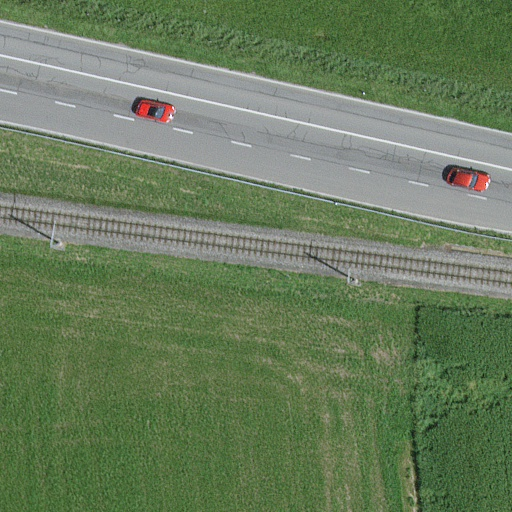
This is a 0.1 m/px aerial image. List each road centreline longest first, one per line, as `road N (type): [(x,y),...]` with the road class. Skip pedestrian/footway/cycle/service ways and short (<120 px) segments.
road 1 (primary): [(0,57),(472,161)]
road 2 (secondary): [(0,106),(204,149),(472,161)]
